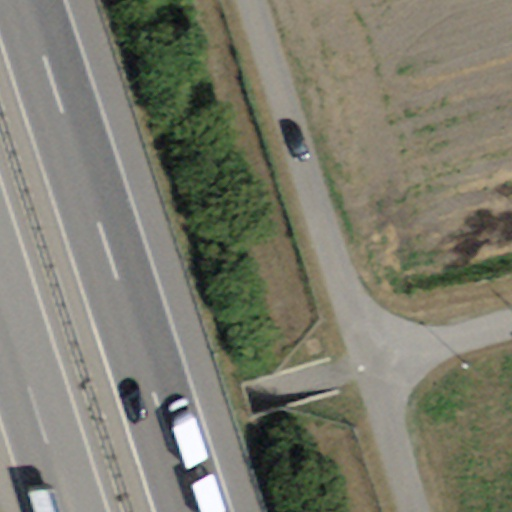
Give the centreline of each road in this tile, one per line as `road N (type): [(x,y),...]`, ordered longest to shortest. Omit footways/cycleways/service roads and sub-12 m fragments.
road 1 (motorway): [(187,511),(21,0)]
road 2 (track): [(409,511),(251,0)]
road 3 (track): [(0,470),(511,324)]
road 4 (motorway): [(0,314),(62,511)]
